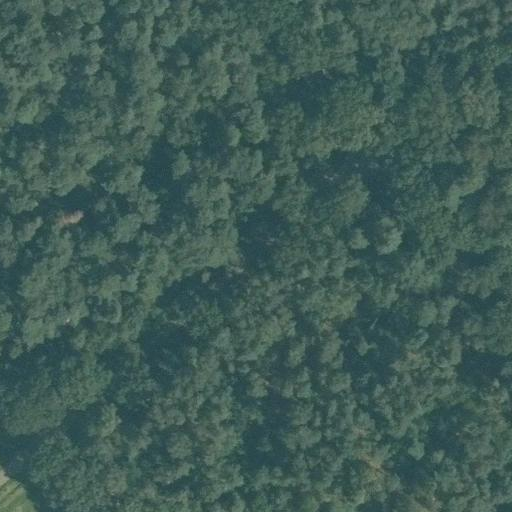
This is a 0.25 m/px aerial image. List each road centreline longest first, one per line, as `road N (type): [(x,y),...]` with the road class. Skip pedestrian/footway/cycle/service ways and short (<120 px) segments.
road 1 (unclassified): [(0,485),(380,151)]
road 2 (unclassified): [(511,327),(380,151)]
road 3 (unclassified): [(380,151),(273,0)]
road 4 (track): [(380,151),(511,77)]
